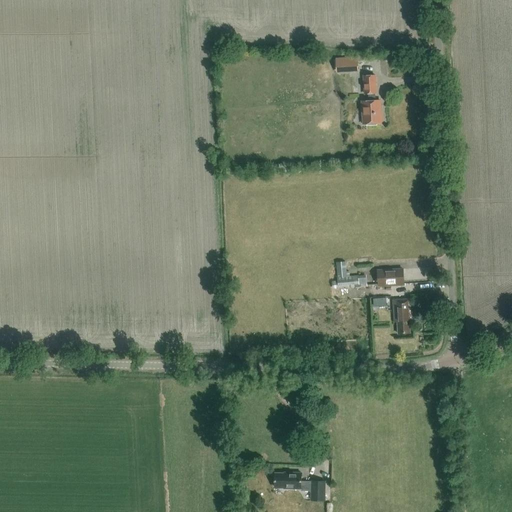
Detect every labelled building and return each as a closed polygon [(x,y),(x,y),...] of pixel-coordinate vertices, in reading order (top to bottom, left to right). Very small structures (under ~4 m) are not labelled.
[(337,73),(359,71),(358,57),(336,58),(337,73)] [(376,93),(375,76),(363,76),(364,94),(369,93),(370,101),(363,102),(364,124),(383,123),(382,112),(381,112),(380,101),(375,101),(374,93),(376,93)] [(333,289),(367,286),(366,275),(350,276),(349,272),(346,272),(345,262),(337,262),(338,281),(332,281),(333,289)] [(405,285),(403,268),(377,270),(378,287),(405,285)] [(410,325),(412,325),(410,299),(393,300),(394,323),(397,323),(398,334),(410,333),(410,325)] [(326,481),(301,481),(302,473),(291,472),(291,474),(275,474),(275,487),(284,487),(284,488),(301,489),(301,491),(311,492),(310,501),(326,502),(326,481)]
